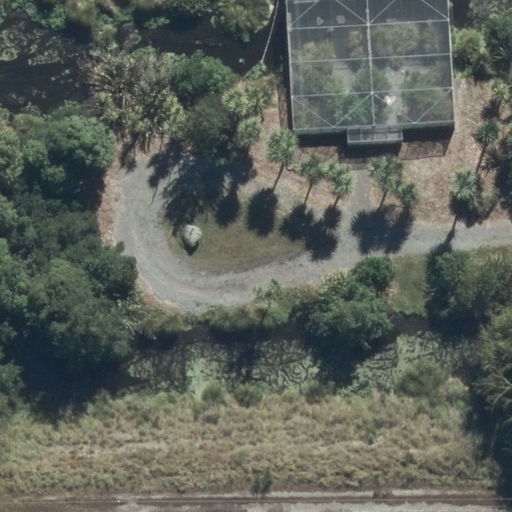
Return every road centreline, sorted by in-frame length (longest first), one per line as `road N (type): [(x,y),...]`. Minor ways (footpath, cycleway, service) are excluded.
road 1 (track): [(511,223),(377,229),(256,185),(170,173),(145,196),(135,228),(150,256),(213,280),(260,273)]
road 2 (track): [(0,500),(511,495)]
road 3 (track): [(260,273),(377,229)]
